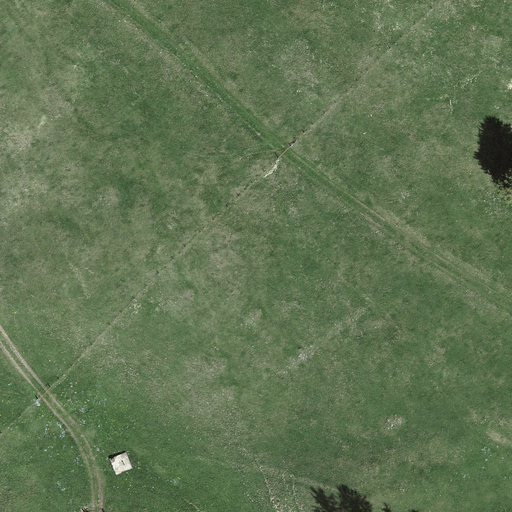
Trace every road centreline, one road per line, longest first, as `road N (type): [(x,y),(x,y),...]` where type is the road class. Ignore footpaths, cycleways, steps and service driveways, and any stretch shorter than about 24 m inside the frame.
road 1 (track): [(112,0),(353,202),(511,303)]
road 2 (track): [(95,511),(88,456),(0,328)]
